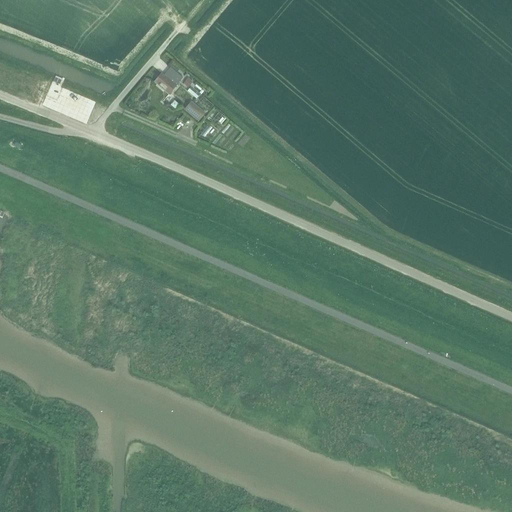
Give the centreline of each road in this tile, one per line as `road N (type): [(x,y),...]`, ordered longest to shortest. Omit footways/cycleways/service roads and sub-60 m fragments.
road 1 (unclassified): [(511,315),(92,131)]
road 2 (unclassified): [(92,131),(184,24)]
